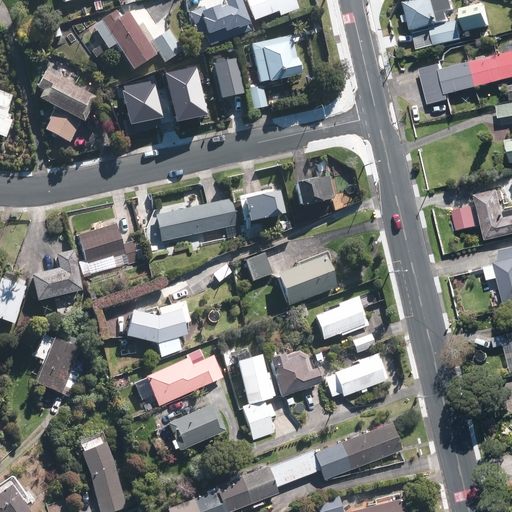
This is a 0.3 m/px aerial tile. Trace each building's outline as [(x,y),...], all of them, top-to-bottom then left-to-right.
[(204,5),(188,10),(202,46),(251,28),(240,0),(223,0),(225,4),(219,7),(218,4),(205,8),(204,5)] [(295,0),(245,0),(251,16),(276,7),(279,15),(298,8),(295,0)] [(446,0),(427,0),(406,5),(413,30),(452,20),(446,0)] [(485,6),(462,12),(466,29),(489,24),(485,6)] [(117,14),(105,21),(136,67),(154,55),(128,15),(121,20),(117,14)] [(462,38),(458,22),(415,33),(420,49),(462,38)] [(182,50),(170,32),(154,42),(166,60),(182,50)] [(290,37),(252,46),(261,82),(299,73),(290,37)] [(511,50),(499,54),(505,77),(511,75),(511,50)] [(499,54),(471,61),(477,85),(505,77),(499,54)] [(236,60),(216,65),(224,97),(244,92),(236,60)] [(471,61),(442,68),(448,92),(477,85),(471,61)] [(441,62),(422,67),(430,102),(449,97),(448,92),(442,68),(441,62)] [(208,107),(201,71),(175,76),(177,85),(152,90),(152,92),(141,94),(146,117),(157,115),(158,117),(208,107)] [(95,98),(48,74),(42,87),(47,90),(43,97),(58,105),(47,127),(70,139),(81,116),(85,118),(95,98)] [(263,87),(249,90),(253,109),(267,106),(263,87)] [(11,97),(0,92),(0,133),(6,136),(11,122),(3,119),(11,97)] [(511,104),(502,106),(504,116),(511,114),(511,104)] [(12,139),(10,147),(24,150),(25,142),(12,139)] [(327,178),(295,185),(299,203),(331,195),(327,178)] [(278,190),(244,198),(249,219),(283,211),(278,190)] [(500,191),(481,195),(490,238),(511,233),(511,216),(506,217),(500,191)] [(232,207),(159,222),(162,239),(235,223),(232,207)] [(474,208),(453,212),(456,229),(477,224),(474,208)] [(117,231),(79,242),(86,265),(124,254),(117,231)] [(62,272),(33,278),(37,297),(82,288),(74,254),(59,257),(62,272)] [(264,256),(245,263),(251,280),(271,273),(264,256)] [(325,259),(277,277),(287,302),(334,284),(325,259)] [(511,260),(501,263),(510,302),(511,301),(511,260)] [(29,282),(6,275),(0,294),(0,315),(17,321),(29,282)] [(358,303),(316,318),(323,338),(366,323),(358,303)] [(130,333),(158,340),(187,333),(181,310),(158,315),(136,310),(130,333)] [(371,334),(352,341),(356,354),(376,346),(371,334)] [(493,338),(495,347),(510,344),(508,335),(493,338)] [(78,347),(55,338),(39,381),(62,389),(78,347)] [(311,349),(269,360),(278,392),(320,381),(311,349)] [(260,355),(238,360),(249,402),(271,396),(260,355)] [(190,361),(150,379),(161,403),(222,375),(213,356),(192,366),(190,361)] [(376,359),(326,378),(333,396),(383,376),(376,359)] [(264,404),(244,409),(252,436),(272,431),(264,404)] [(212,406),(171,423),(181,445),(221,428),(212,406)] [(390,424),(315,454),(324,476),(399,446),(390,424)] [(84,451),(93,471),(103,511),(125,505),(114,464),(105,442),(84,451)] [(319,469),(313,453),(272,469),(278,485),(319,469)] [(218,487),(219,489),(170,508),(171,511),(228,511),(228,509),(278,489),(269,466),(218,487)] [(29,511),(12,486),(0,494),(0,511),(29,511)] [(342,511),(339,498),(317,504),(318,511),(342,511)] [(404,511),(401,500),(352,511),(404,511)]
